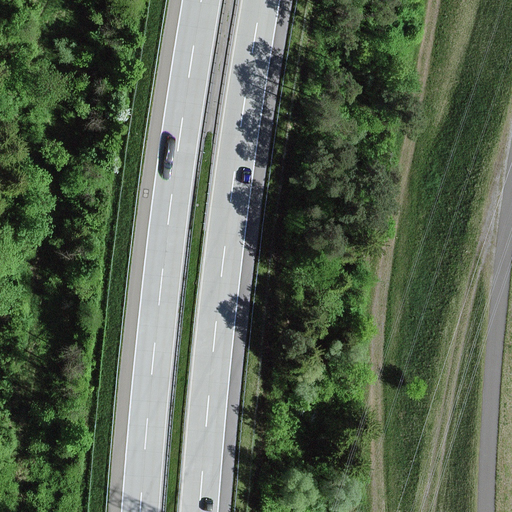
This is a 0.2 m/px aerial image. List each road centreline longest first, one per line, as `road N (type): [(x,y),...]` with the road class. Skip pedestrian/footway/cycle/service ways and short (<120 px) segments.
road 1 (motorway): [(202,0),(175,160),(140,511)]
road 2 (motorway): [(200,511),(234,173),(261,0)]
road 3 (track): [(511,194),(491,398),(489,511)]
